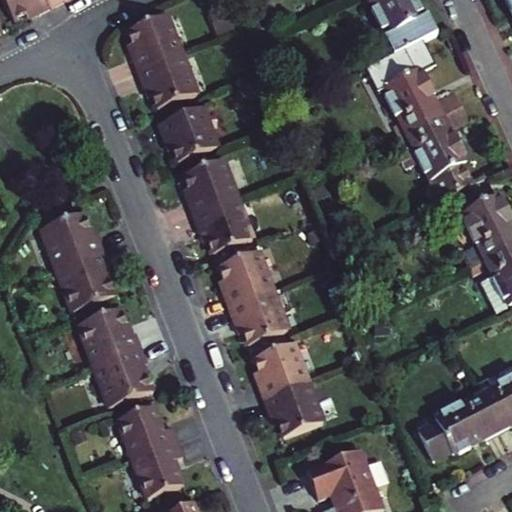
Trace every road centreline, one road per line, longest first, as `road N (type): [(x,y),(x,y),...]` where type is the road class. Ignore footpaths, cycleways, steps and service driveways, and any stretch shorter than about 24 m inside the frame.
road 1 (residential): [(72,35),(255,511)]
road 2 (residential): [(463,0),(511,110)]
